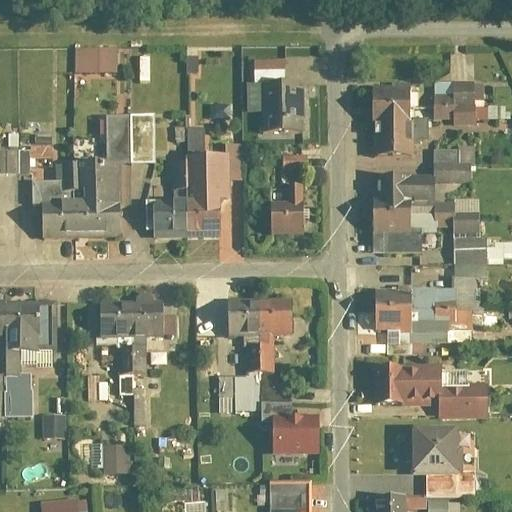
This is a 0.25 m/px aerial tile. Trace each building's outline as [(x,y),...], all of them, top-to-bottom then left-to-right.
[(74,50),(73,76),(115,76),(116,51),(74,50)] [(294,84),(247,86),(249,139),(296,137),(294,84)] [(483,110),(481,85),(444,87),(445,104),(429,105),(430,124),(450,123),(451,130),(471,129),(471,124),(503,122),(502,109),(483,110)] [(417,93),(359,92),(359,125),(417,126),(417,93)] [(417,126),(359,125),(359,159),(417,159),(417,126)] [(186,133),(186,152),(200,152),(201,133),(186,133)] [(300,138),(273,140),(274,152),(300,150),(300,138)] [(0,176),(51,175),(50,151),(0,153),(0,176)] [(180,203),(181,239),(223,238),(222,159),(179,160),(180,203)] [(78,202),(65,203),(67,241),(112,239),(109,164),(77,166),(78,202)] [(424,180),(362,181),(363,217),(410,216),(425,217),(424,180)] [(273,206),(260,206),(260,239),(299,238),(298,189),(273,189),(273,206)] [(65,203),(30,204),(32,243),(67,241),(65,203)] [(181,239),(180,203),(143,204),(144,240),(181,239)] [(410,216),(363,217),(364,253),(411,252),(410,216)] [(511,244),(484,247),(485,265),(511,263),(511,244)] [(403,291),(362,293),(363,314),(404,312),(403,291)] [(281,301),(248,302),(249,338),(283,337),(281,301)] [(248,302),(214,304),(215,340),(249,338),(248,302)] [(154,305),(124,306),(124,340),(154,340),(154,305)] [(43,306),(0,306),(0,360),(45,359),(43,306)] [(124,306),(89,306),(90,341),(124,340),(124,306)] [(404,312),(363,314),(364,336),(405,333),(404,312)] [(431,368),(359,370),(360,406),(432,405),(431,368)] [(233,412),(231,380),(216,381),(218,413),(233,412)] [(132,428),(143,428),(144,383),(132,383),(132,428)] [(41,419),(42,443),(65,441),(64,418),(41,419)] [(304,418),(258,418),(258,455),(304,455),(304,418)] [(454,431),(408,433),(410,479),(456,477),(454,431)] [(126,477),(126,449),(102,449),(102,478),(126,477)] [(425,511),(426,499),(365,500),(365,511),(425,511)] [(85,511),(85,502),(37,505),(37,511),(85,511)]
